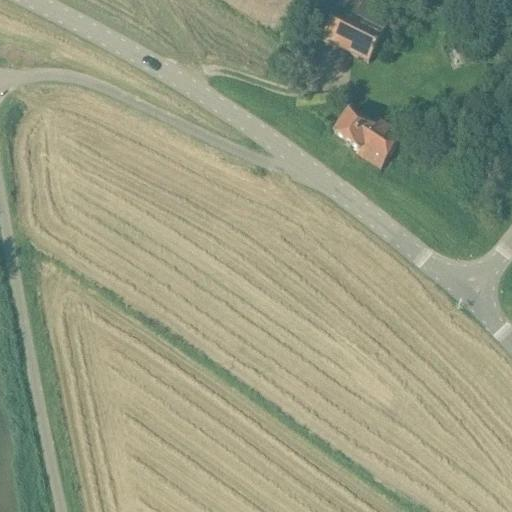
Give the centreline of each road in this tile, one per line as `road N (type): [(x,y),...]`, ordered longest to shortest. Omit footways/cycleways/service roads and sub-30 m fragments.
road 1 (unclassified): [(61,511),(0,190)]
road 2 (tertiary): [(300,162),(124,50),(23,0)]
road 3 (unclassified): [(300,162),(250,158),(83,83),(44,78),(0,90)]
road 4 (tertiary): [(478,299),(300,162)]
